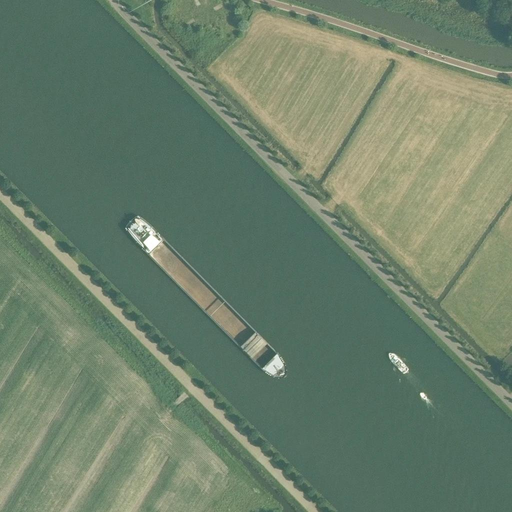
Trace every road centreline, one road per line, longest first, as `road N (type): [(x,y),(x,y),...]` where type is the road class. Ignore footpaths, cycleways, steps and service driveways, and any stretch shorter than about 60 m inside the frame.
road 1 (unclassified): [(511,405),(113,0)]
road 2 (unclassified): [(312,511),(0,196)]
road 3 (unclassified): [(511,75),(257,0)]
